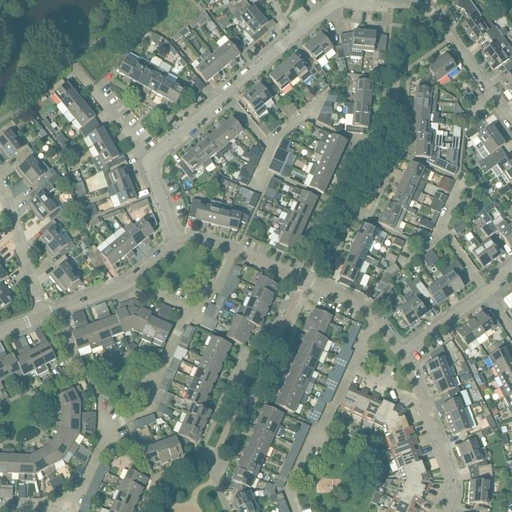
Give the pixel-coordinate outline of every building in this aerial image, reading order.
[(226,15),(226,16),(226,17),(226,18),(227,18),(227,19),(227,20),(228,20),(233,16),(248,4),(245,0),(232,0),(235,5),(229,11),(228,11),(227,12),(227,13),(226,13),(226,14),(226,15)] [(464,13),(469,20),(461,25),(467,34),(483,23),(479,18),(481,16),(470,0),(469,0),(462,0),(461,3),(458,2),(455,7),(465,11),(464,13)] [(205,7),(200,1),(197,4),(202,10),(205,7)] [(248,4),(233,16),(238,22),(241,23),(243,21),(247,26),(262,14),(255,5),(251,8),(250,9),(248,7),(249,6),(248,4)] [(196,20),(199,23),(202,27),(210,20),(205,13),(196,20)] [(255,43),(268,32),(264,27),(270,22),(262,14),(247,26),(244,29),(255,43)] [(196,20),(189,25),(192,29),(199,23),(196,20)] [(226,22),(221,25),(225,29),(231,24),(227,20),(226,22)] [(488,20),(483,23),(467,34),(474,43),(486,35),(490,39),(499,33),(496,27),(494,29),(488,20)] [(179,33),(182,37),(189,31),(186,28),(179,33)] [(312,41),(324,56),(333,49),(326,40),(330,36),(323,28),(317,34),(319,36),(312,41)] [(362,56),(363,51),(365,32),(354,31),(353,33),(339,32),(342,46),(344,58),(350,57),(350,56),(351,56),(351,55),(362,56)] [(374,52),(374,48),(376,33),(365,32),(363,51),(374,52)] [(179,33),(173,39),(175,42),(182,37),(179,33)] [(503,37),(499,33),(490,39),(493,44),(481,53),(487,62),(509,46),(503,37)] [(153,34),(151,37),(150,41),(157,45),(161,38),(153,34)] [(236,36),(231,39),(236,45),(240,42),(236,36)] [(225,37),(216,44),(220,49),(234,66),(237,64),(234,60),(240,55),(229,42),(225,37)] [(163,44),(169,51),(172,48),(167,41),(163,44)] [(316,63),(324,56),(312,41),(304,48),(316,63)] [(344,58),(342,46),(335,47),(338,60),(344,58)] [(506,62),(509,67),(511,65),(511,50),(509,46),(487,62),(493,71),(506,62)] [(172,48),(169,51),(174,57),(178,55),(172,48)] [(234,66),(220,49),(212,56),(223,69),(228,65),(231,69),(234,66)] [(218,74),(223,69),(212,56),(208,51),(200,58),(218,80),(220,77),(218,74)] [(123,53),(114,69),(119,72),(118,73),(125,77),(123,81),(126,83),(137,64),(127,58),(128,56),(123,53)] [(441,60),(438,63),(447,76),(456,69),(455,68),(460,64),(453,54),(448,57),(447,56),(445,54),(440,58),(441,60)] [(286,63),(298,78),(303,84),(311,77),(316,82),(321,78),(313,69),(308,72),(294,56),(286,63)] [(149,63),(140,58),(137,64),(126,83),(129,85),(132,81),(138,84),(149,63)] [(195,70),(206,83),(212,79),(215,82),(218,80),(200,58),(196,61),(200,66),(195,70)] [(178,62),(183,69),(187,66),(181,59),(178,62)] [(141,91),(145,93),(159,69),(149,63),(138,84),(144,87),(141,91)] [(298,78),(286,63),(277,70),(290,84),(298,78)] [(438,63),(428,70),(437,83),(447,76),(438,63)] [(313,69),(321,78),(326,74),(318,65),(313,69)] [(507,90),(511,85),(511,65),(509,67),(511,70),(511,72),(500,81),(507,90)] [(344,67),(338,69),(340,75),(346,73),(344,67)] [(159,69),(145,93),(148,95),(150,91),(156,95),(165,80),(168,74),(163,71),(159,69)] [(290,84),(277,70),(269,77),(281,92),(290,84)] [(355,93),(371,95),(372,83),(368,82),(369,76),(347,74),(347,79),(353,79),(356,81),(356,84),(354,84),(348,88),(348,92),(351,93),(355,93)] [(205,88),(196,77),(191,81),(200,92),(205,88)] [(416,88),(414,100),(430,101),(432,85),(423,78),(419,83),(418,88),(416,88)] [(174,85),(165,80),(156,95),(163,98),(160,102),(164,104),(174,85)] [(54,95),(61,103),(78,89),(75,86),(72,89),(67,84),(56,92),(53,88),(48,92),(52,97),(54,95)] [(260,84),(251,92),(263,106),(272,99),(260,84)] [(184,90),(174,85),(164,104),(167,106),(169,102),(176,105),(184,90)] [(309,102),(314,98),(306,88),(301,92),(309,102)] [(61,103),(68,111),(81,101),(77,95),(80,92),(78,89),(61,103)] [(267,111),(263,106),(251,92),(242,99),(259,118),(267,111)] [(467,105),(476,99),(471,93),(468,95),(466,92),(461,96),(467,105)] [(355,93),(354,104),(370,106),(371,95),(355,93)] [(449,96),(449,103),(457,104),(457,100),(449,96)] [(414,100),(413,111),(429,113),(433,113),(435,113),(436,102),(430,101),(414,100)] [(85,106),(81,101),(68,111),(75,120),(91,106),(89,103),(85,106)] [(293,115),(298,111),(290,101),(285,106),(293,115)] [(370,106),(354,104),(344,103),(344,107),(347,109),(347,115),(353,116),(369,117),(370,106)] [(457,104),(454,104),(453,115),(457,115),(462,116),(462,112),(457,104)] [(79,130),(82,134),(87,131),(84,126),(95,118),(90,112),(94,109),(91,106),(75,120),(82,128),(79,130)] [(288,119),(293,115),(285,106),(280,110),(288,119)] [(413,111),(412,122),(438,125),(443,125),(443,120),(438,120),(438,114),(435,113),(433,113),(429,113),(413,111)] [(316,121),(330,128),(332,114),(320,113),(316,121)] [(367,129),(369,117),(353,116),(347,115),(346,133),(363,134),(364,129),(367,129)] [(47,129),(50,126),(45,119),(41,122),(47,129)] [(224,120),(221,122),(234,139),(243,132),(232,119),(227,123),(224,120)] [(12,121),(0,130),(0,151),(1,152),(16,140),(9,131),(16,126),(12,121)] [(221,128),(215,132),(226,146),(234,139),(221,122),(218,125),(221,128)] [(438,125),(412,122),(411,134),(417,135),(427,135),(433,136),(442,137),(443,133),(437,132),(438,125)] [(266,137),(271,133),(263,123),(258,128),(266,137)] [(56,132),(50,126),(47,129),(52,135),(56,132)] [(474,127),(464,135),(468,140),(478,133),(474,127)] [(475,147),(478,150),(498,136),(492,127),(476,138),(480,143),(475,147)] [(88,137),(93,147),(112,136),(110,133),(106,135),(102,129),(91,135),(87,131),(82,134),(85,139),(88,137)] [(323,136),(320,143),(342,153),(347,142),(321,130),(319,135),(323,136)] [(222,158),(230,151),(226,146),(215,132),(210,137),(207,133),(204,136),(218,153),(222,158)] [(417,135),(416,146),(438,148),(447,149),(448,145),(442,144),(442,142),(442,137),(433,136),(427,135),(417,135)] [(93,147),(98,156),(113,148),(110,142),(114,139),(112,136),(93,147)] [(204,142),(199,146),(209,159),(218,153),(204,136),(201,138),(204,142)] [(491,162),(487,157),(489,155),(489,156),(505,145),(498,136),(478,150),(477,151),(484,159),(477,164),(480,169),(491,162)] [(280,143),(277,149),(290,154),(292,150),(289,149),(290,147),(292,143),(283,139),(281,141),(280,143)] [(14,156),(18,161),(34,148),(33,147),(30,150),(26,145),(23,148),(16,140),(1,152),(8,161),(14,156)] [(64,140),(59,144),(63,148),(68,144),(64,140)] [(337,163),(342,153),(320,143),(319,142),(314,153),(315,153),(337,163)] [(251,148),(249,154),(259,158),(263,150),(257,143),(254,149),(251,148)] [(190,147),(187,149),(201,166),(204,170),(213,163),(209,159),(199,146),(193,151),(190,147)] [(438,154),(438,148),(416,146),(415,158),(428,159),(426,163),(454,176),(457,171),(457,168),(437,161),(438,154)] [(16,170),(23,179),(38,166),(31,158),(38,152),(34,148),(18,161),(22,165),(16,170)] [(107,164),(109,169),(115,166),(112,161),(123,155),(121,151),(117,154),(113,148),(98,156),(104,166),(107,164)] [(183,161),(178,165),(189,179),(194,175),(193,173),(201,166),(187,149),(184,152),(187,155),(181,160),(183,161)] [(277,149),(273,159),(285,165),(290,154),(277,149)] [(79,163),(86,160),(83,153),(76,156),(79,163)] [(333,174),(337,163),(315,153),(313,157),(315,158),(314,160),(320,163),(318,167),(333,174)] [(497,178),(511,167),(511,154),(511,155),(499,164),(495,159),(491,162),(480,169),(484,175),(491,170),(497,178)] [(268,170),(280,175),(285,165),(273,159),(268,170)] [(99,174),(96,176),(101,190),(106,188),(108,188),(112,186),(128,180),(126,173),(130,172),(129,168),(128,168),(125,161),(120,164),(115,166),(109,169),(107,170),(102,173),(99,174)] [(38,166),(23,179),(30,187),(36,183),(39,187),(55,174),(52,169),(50,171),(43,163),(38,166)] [(431,172),(410,163),(405,173),(426,183),(431,172)] [(247,164),(243,174),(251,177),(255,168),(247,164)] [(308,175),(314,177),(328,184),(333,174),(318,167),(313,165),(308,175)] [(511,168),(497,178),(497,179),(503,187),(507,185),(511,181),(511,168)] [(405,173),(400,184),(421,193),(426,183),(405,173)] [(34,214),(49,202),(45,197),(54,190),(47,181),(56,174),(55,174),(39,187),(29,196),(33,201),(27,205),(34,214)] [(251,177),(243,174),(239,183),(247,187),(251,177)] [(314,177),(309,188),(323,195),(328,184),(314,177)] [(454,182),(452,181),(443,177),(440,182),(451,187),(454,182)] [(267,189),(277,193),(281,183),(271,178),(267,189)] [(108,188),(106,188),(110,198),(116,196),(136,188),(135,184),(131,186),(128,180),(112,186),(108,188)] [(421,193),(400,184),(396,194),(410,201),(417,204),(421,193)] [(500,197),(511,190),(507,185),(503,187),(497,192),(500,197)] [(116,196),(110,198),(114,209),(120,206),(136,200),(134,193),(138,192),(136,188),(116,196)] [(317,199),(303,192),(294,188),(291,193),(300,198),(298,203),(312,209),(317,199)] [(83,190),(77,192),(79,198),(85,196),(83,190)] [(436,193),(434,198),(444,203),(447,197),(436,193)] [(259,196),(253,194),(248,206),(254,209),(259,196)] [(407,208),(410,201),(396,194),(391,204),(391,205),(405,211),(406,212),(414,215),(416,212),(407,208)] [(273,199),(264,195),(262,199),(271,203),(273,199)] [(444,203),(433,199),(429,209),(436,212),(439,214),(444,203)] [(204,228),(210,204),(193,200),(189,218),(195,219),(194,221),(201,223),(200,227),(204,228)] [(210,204),(204,228),(208,229),(209,224),(216,226),(221,204),(211,201),(210,204)] [(47,218),(51,222),(53,221),(67,210),(63,205),(56,210),(49,202),(34,214),(41,223),(47,218)] [(298,203),(293,213),(307,220),(312,209),(298,203)] [(401,222),(406,212),(405,211),(391,205),(391,204),(388,203),(383,214),(401,222)] [(97,215),(94,204),(86,207),(82,209),(85,220),(97,215)] [(136,204),(130,207),(132,213),(138,210),(136,204)] [(221,204),(216,226),(222,228),(221,232),(225,233),(230,212),(232,207),(221,204)] [(293,213),(284,209),(283,213),(287,215),(284,221),(303,230),(307,220),(293,213)] [(483,209),(477,213),(486,225),(491,221),(488,216),(483,209)] [(248,217),(230,212),(225,233),(229,234),(230,230),(237,232),(239,223),(246,225),(248,217)] [(401,222),(383,214),(378,224),(401,235),(403,231),(398,229),(401,222)] [(143,220),(134,227),(148,244),(151,241),(148,238),(154,233),(151,230),(157,225),(153,216),(145,222),(143,220)] [(435,225),(421,218),(418,225),(432,231),(435,225)] [(97,219),(90,224),(93,228),(100,222),(97,219)] [(280,232),(284,234),(298,241),(303,230),(284,221),(280,220),(278,223),(282,225),(279,232),(280,232)] [(38,240),(45,249),(61,237),(54,228),(57,225),(53,221),(51,222),(40,231),(44,236),(38,240)] [(491,221),(486,225),(493,235),(498,232),(498,231),(491,221)] [(467,228),(463,222),(453,230),(457,235),(467,228)] [(504,222),(496,228),(498,231),(498,232),(510,249),(511,247),(511,232),(508,227),(504,222)] [(131,223),(123,230),(137,247),(142,243),(145,246),(148,244),(134,227),(131,223)] [(358,235),(372,241),(382,246),(384,240),(379,238),(381,232),(363,224),(358,235)] [(493,235),(486,225),(480,228),(488,239),(493,235)] [(122,229),(113,236),(117,241),(131,257),(134,255),(131,251),(137,247),(123,230),(122,229)] [(417,242),(420,243),(426,239),(428,234),(430,235),(419,230),(416,235),(419,237),(417,242)] [(276,243),(273,249),(285,254),(288,249),(293,251),(298,241),(284,234),(279,244),(276,243)] [(358,235),(353,245),(367,252),(372,241),(358,235)] [(65,256),(75,247),(71,242),(68,245),(61,237),(45,249),(52,258),(58,253),(62,258),(65,256)] [(472,246),(468,249),(482,269),(492,262),(481,247),(474,238),(469,241),(472,246)] [(402,248),(404,243),(395,239),(392,244),(402,248)] [(490,240),(481,247),(492,262),(501,256),(490,240)] [(117,241),(109,247),(120,261),(125,256),(128,260),(131,257),(117,241)] [(348,256),(363,262),(372,266),(376,268),(378,263),(365,257),(367,252),(353,245),(348,256)] [(120,261),(109,247),(101,254),(98,251),(93,255),(102,266),(106,262),(114,271),(118,269),(115,265),(120,261)] [(426,254),(434,265),(439,261),(431,250),(426,254)] [(388,253),(385,259),(394,264),(397,258),(388,253)] [(426,254),(421,258),(429,268),(434,265),(426,254)] [(93,255),(88,259),(97,269),(102,266),(93,255)] [(68,261),(65,256),(62,258),(51,266),(55,271),(49,276),(56,284),(72,272),(65,263),(68,261)] [(348,256),(344,266),(358,272),(363,262),(348,256)] [(457,261),(440,274),(444,279),(455,294),(464,288),(455,275),(463,269),(457,261)] [(384,272),(391,275),(398,269),(395,264),(384,272)] [(234,265),(229,276),(236,279),(241,269),(234,265)] [(339,277),(342,278),(339,283),(360,293),(362,287),(359,285),(364,275),(361,274),(358,272),(344,266),(339,277)] [(81,284),(72,272),(56,284),(63,293),(68,289),(70,293),(81,284)] [(236,279),(229,276),(224,286),(233,290),(234,291),(237,284),(235,283),(236,279)] [(255,288),(274,296),(277,290),(276,289),(278,285),(260,277),(255,288)] [(381,283),(387,285),(389,283),(390,281),(385,277),(381,283)] [(412,283),(419,293),(425,289),(417,279),(412,283)] [(455,294),(444,279),(435,285),(446,300),(455,294)] [(380,282),(377,290),(381,292),(385,287),(387,285),(381,283),(380,282)] [(386,296),(394,287),(389,283),(387,285),(385,287),(381,292),(386,296)] [(414,297),(419,293),(412,283),(407,286),(414,297)] [(425,289),(420,293),(425,301),(430,297),(437,307),(446,300),(435,285),(426,291),(425,289)] [(224,286),(219,297),(227,300),(229,296),(230,297),(233,290),(224,286)] [(11,296),(4,287),(0,290),(0,312),(12,302),(8,298),(11,296)] [(244,295),(251,298),(269,307),(272,300),(271,300),(273,296),(274,297),(274,296),(255,288),(253,294),(246,291),(244,295)] [(416,299),(407,305),(418,320),(427,314),(420,304),(425,301),(420,293),(414,297),(416,299)] [(215,307),(220,309),(222,311),(227,300),(219,297),(215,307)] [(269,307),(251,298),(246,309),(265,317),(268,311),(266,310),(268,307),(269,307)] [(121,311),(115,313),(123,335),(132,332),(141,336),(151,314),(146,311),(148,306),(136,301),(131,301),(119,306),(121,311)] [(209,305),(205,315),(215,320),(220,309),(215,307),(209,305)] [(418,320),(407,305),(398,311),(409,327),(418,320)] [(237,314),(236,317),(260,328),(263,321),(262,321),(263,317),(265,318),(265,317),(246,309),(241,307),(238,313),(237,314)] [(311,313),(308,320),(327,328),(340,334),(342,329),(329,324),(332,317),(314,309),(312,314),(311,313)] [(495,330),(500,326),(489,311),(484,315),(483,313),(474,319),(485,334),(493,328),(495,330)] [(109,313),(103,315),(112,338),(123,334),(123,335),(115,313),(116,317),(111,319),(109,313)] [(142,336),(140,339),(151,344),(153,339),(163,317),(157,314),(155,320),(150,318),(151,314),(141,336),(142,336)] [(99,323),(94,325),(102,347),(113,343),(112,338),(103,315),(97,317),(99,323)] [(215,320),(205,315),(200,326),(210,330),(213,324),(215,325),(217,321),(215,320)] [(168,319),(163,317),(153,339),(164,344),(172,327),(166,325),(168,319)] [(236,317),(231,327),(250,335),(249,334),(250,331),(252,332),(254,326),(260,328),(236,317)] [(476,341),(485,334),(474,319),(465,325),(476,341)] [(322,338),(327,328),(308,320),(309,321),(307,324),(306,324),(303,330),(309,333),(322,338)] [(86,322),(81,324),(89,346),(91,351),(102,347),(94,325),(88,327),(86,322)] [(71,334),(78,351),(89,346),(81,324),(75,326),(77,331),(71,334)] [(459,337),(454,340),(464,353),(469,349),(467,347),(476,341),(465,325),(456,332),(459,337)] [(187,327),(183,337),(190,340),(195,330),(187,327)] [(250,335),(231,327),(226,338),(244,346),(246,341),(247,342),(250,335)] [(327,340),(322,338),(309,333),(307,337),(306,336),(303,342),(322,351),(327,340)] [(231,346),(213,338),(212,337),(207,348),(226,357),(226,356),(225,355),(226,352),(228,353),(231,346)] [(56,360),(44,338),(39,341),(42,346),(36,349),(45,365),(56,360)] [(502,341),(493,346),(495,350),(499,348),(504,345),(502,341)] [(301,346),(298,353),(317,361),(322,351),(303,342),(303,343),(304,344),(303,347),(301,346)] [(28,347),(23,349),(35,371),(37,376),(48,371),(45,365),(36,349),(31,352),(28,347)] [(442,347),(429,356),(432,362),(426,364),(430,375),(447,368),(443,358),(446,357),(442,347)] [(226,357),(207,348),(202,358),(221,367),(222,366),(220,366),(222,362),(223,363),(226,357)] [(352,352),(349,350),(345,348),(340,359),(348,362),(352,352)] [(15,360),(16,362),(24,377),(35,371),(23,349),(18,352),(21,357),(15,360)] [(488,357),(493,367),(509,359),(510,361),(511,359),(511,354),(508,357),(504,349),(488,357)] [(0,354),(0,357),(10,377),(13,382),(23,376),(24,377),(16,362),(15,360),(12,355),(7,358),(4,352),(0,354)] [(294,363),(313,372),(317,361),(298,353),(300,354),(298,357),(297,357),(294,363)] [(0,382),(10,377),(0,357),(0,382),(3,388),(0,382)] [(221,367),(202,358),(198,369),(217,377),(216,376),(217,373),(218,373),(221,367)] [(337,365),(335,369),(343,373),(348,362),(340,359),(338,358),(335,365),(337,365)] [(511,369),(511,364),(510,361),(509,359),(493,367),(498,377),(511,369)] [(310,377),(313,372),(294,363),(294,364),(295,364),(293,368),(292,367),(289,374),(308,382),(313,385),(316,380),(310,377)] [(447,368),(430,375),(434,385),(451,378),(447,368)] [(217,377),(198,369),(193,379),(212,388),(212,387),(211,387),(212,383),(214,384),(217,377)] [(338,383),(343,373),(335,369),(334,373),(331,371),(328,379),(338,383)] [(511,369),(498,377),(503,386),(511,381),(511,369)] [(303,393),(308,382),(289,374),(290,375),(289,378),(287,378),(284,384),(303,393)] [(475,377),(474,377),(479,387),(485,384),(485,383),(480,374),(475,377)] [(55,384),(51,377),(41,383),(44,389),(55,384)] [(447,392),(449,397),(460,393),(458,387),(455,388),(451,378),(434,385),(438,396),(447,392)] [(171,382),(164,379),(159,389),(165,392),(166,393),(171,382)] [(212,388),(193,379),(188,390),(207,398),(208,398),(206,397),(208,394),(209,394),(212,388)] [(334,394),(338,383),(328,379),(325,385),(328,387),(326,390),(334,394)] [(511,393),(511,381),(503,386),(498,389),(503,398),(511,393)] [(280,395),(299,403),(303,393),(284,384),(284,385),(285,385),(284,389),(283,388),(280,395)] [(340,409),(351,414),(360,394),(355,392),(357,387),(351,384),(340,409)] [(56,398),(59,402),(53,405),(55,409),(80,403),(75,394),(81,392),(78,387),(56,398)] [(351,414),(362,419),(371,399),(366,397),(368,392),(362,389),(360,394),(351,414)] [(201,408),(203,404),(204,405),(207,398),(188,390),(184,401),(192,404),(201,408)] [(334,394),(326,390),(325,394),(321,392),(318,399),(329,404),(332,397),(334,394)] [(451,402),(441,406),(445,416),(463,409),(466,408),(469,407),(472,406),(466,390),(460,393),(449,397),(451,402)] [(48,392),(43,395),(46,400),(51,397),(48,392)] [(511,393),(503,398),(508,408),(511,405),(511,393)] [(371,399),(362,419),(373,424),(382,404),(381,404),(377,402),(379,396),(373,394),(371,399)] [(294,414),(299,403),(280,395),(279,395),(281,396),(279,399),(278,399),(275,405),(294,414)] [(408,428),(406,423),(409,422),(407,415),(405,409),(404,409),(403,408),(402,407),(396,404),(390,401),(388,404),(383,401),(381,404),(382,404),(373,424),(382,428),(385,437),(408,428)] [(55,409),(55,413),(61,413),(61,418),(63,418),(86,419),(86,414),(80,414),(80,403),(55,409)] [(157,411),(164,415),(168,416),(171,410),(167,408),(168,406),(161,403),(159,407),(157,411)] [(192,404),(187,414),(206,423),(206,422),(205,422),(206,418),(208,419),(211,412),(201,408),(192,404)] [(260,417),(259,417),(278,426),(283,415),(264,407),(261,413),(263,414),(261,417),(260,417)] [(463,409),(445,416),(449,426),(466,419),(472,417),(469,407),(466,408),(463,409)] [(310,412),(306,420),(309,421),(316,424),(319,417),(321,413),(314,410),(312,413),(310,412)] [(206,423),(187,414),(183,425),(201,433),(202,433),(200,432),(202,429),(203,429),(206,423)] [(255,427),(255,428),(274,436),(278,426),(259,417),(257,424),(258,424),(256,428),(255,427)] [(466,419),(449,426),(453,436),(470,430),(476,428),(472,417),(466,419)] [(55,423),(55,427),(79,434),(79,424),(85,425),(86,425),(86,426),(87,426),(95,426),(96,420),(86,419),(63,418),(61,418),(61,423),(55,423)] [(181,437),(179,439),(185,445),(190,441),(195,444),(197,439),(199,440),(201,433),(183,425),(178,436),(181,437)] [(79,434),(55,427),(52,431),(57,434),(55,438),(76,451),(78,446),(73,443),(79,434)] [(385,437),(390,448),(410,441),(410,440),(408,435),(413,433),(411,427),(408,428),(385,437)] [(250,438),(269,447),(274,436),(255,428),(252,434),(253,435),(252,438),(250,438)] [(470,442),(457,447),(461,457),(478,451),(474,441),(483,437),(481,432),(480,432),(468,437),(470,442)] [(297,434),(293,445),(300,448),(305,438),(297,434)] [(47,439),(45,442),(62,461),(68,452),(73,455),(72,456),(75,458),(78,452),(76,451),(55,438),(52,442),(47,439)] [(180,450),(185,445),(179,439),(177,441),(176,438),(165,442),(172,461),(179,459),(178,457),(183,455),(180,450)] [(264,457),(269,447),(250,438),(247,445),(249,445),(247,449),(245,449),(264,457)] [(390,448),(394,460),(414,452),(414,451),(412,447),(418,445),(415,438),(410,440),(410,441),(390,448)] [(62,461),(45,442),(41,444),(44,449),(40,452),(51,474),(56,471),(53,465),(62,461)] [(172,461),(165,442),(154,446),(161,465),(168,463),(167,461),(171,460),(172,461)] [(143,450),(143,451),(150,469),(157,467),(157,465),(160,464),(161,465),(154,446),(143,450)] [(46,476),(51,474),(40,452),(36,454),(33,449),(29,451),(35,475),(44,470),(46,476)] [(242,459),(241,459),(260,468),(264,457),(245,449),(242,455),(244,456),(242,459)] [(394,460),(398,471),(418,463),(416,458),(422,456),(420,449),(414,451),(414,452),(394,460)] [(14,450),(8,450),(7,480),(11,481),(11,474),(19,475),(19,481),(20,459),(20,456),(14,456),(14,450)] [(20,456),(20,459),(19,481),(24,481),(24,475),(35,475),(29,451),(25,450),(24,456),(20,456)] [(478,451),(461,457),(465,468),(467,467),(477,463),(478,473),(492,471),(491,465),(487,466),(485,461),(482,462),(478,451)] [(255,478),(260,468),(241,459),(238,466),(239,466),(238,470),(236,469),(236,470),(255,478)] [(402,480),(398,489),(420,499),(420,498),(423,494),(425,495),(428,488),(426,488),(429,482),(421,482),(421,479),(420,477),(429,473),(426,467),(423,468),(421,462),(418,463),(398,471),(402,480)] [(250,489),(255,478),(236,470),(233,476),(234,477),(233,481),(238,484),(238,490),(246,490),(246,487),(250,489)] [(148,479),(136,474),(129,471),(124,481),(143,490),(143,489),(142,489),(143,485),(144,486),(148,479)] [(470,492),(488,494),(491,494),(492,476),(492,471),(478,473),(479,482),(470,481),(470,492)] [(124,481),(119,492),(138,500),(138,499),(137,499),(138,495),(140,496),(143,490),(124,481)] [(398,489),(393,500),(413,509),(413,508),(415,503),(420,506),(423,500),(420,498),(420,499),(398,489)] [(232,504),(235,510),(254,503),(250,492),(246,493),(246,490),(238,490),(238,496),(232,499),(234,503),(232,504)] [(138,500),(119,492),(114,502),(133,510),(134,510),(132,509),(134,506),(135,507),(138,500)] [(371,503),(376,506),(381,495),(376,492),(371,503)] [(488,494),(470,492),(469,503),(487,505),(488,494)] [(282,494),(270,498),(272,503),(276,502),(278,506),(285,503),(282,494)] [(393,500),(388,511),(390,511),(417,511),(418,511),(413,508),(413,509),(393,500)] [(114,502),(109,511),(132,511),(133,510),(114,502)] [(257,511),(254,503),(235,510),(235,511),(236,510),(237,511),(257,511)]
